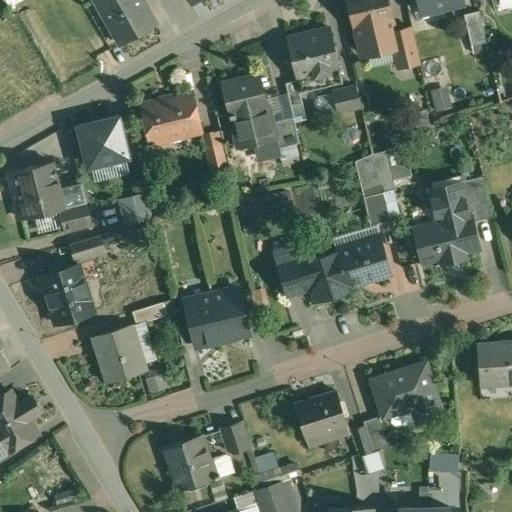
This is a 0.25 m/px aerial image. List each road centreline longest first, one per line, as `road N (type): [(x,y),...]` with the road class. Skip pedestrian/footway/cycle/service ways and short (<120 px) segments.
road 1 (residential): [(511,294),(82,433)]
road 2 (residential): [(0,146),(253,0)]
road 3 (residential): [(82,433),(0,289)]
